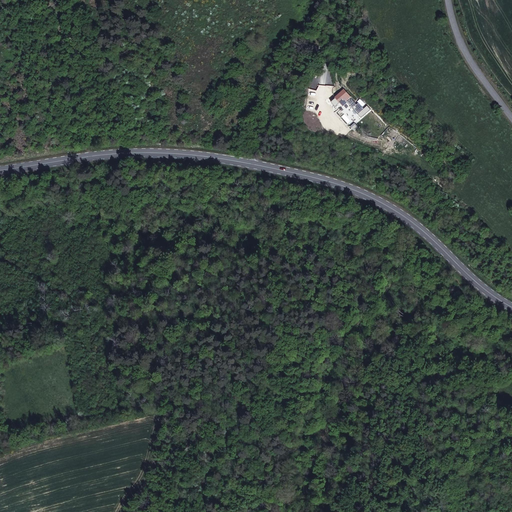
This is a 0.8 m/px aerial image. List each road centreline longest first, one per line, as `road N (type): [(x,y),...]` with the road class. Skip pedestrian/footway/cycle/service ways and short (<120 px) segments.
road 1 (secondary): [(511,307),(410,219),(320,179),(149,150),(0,168)]
road 2 (unclassified): [(449,0),(472,62),(511,117)]
